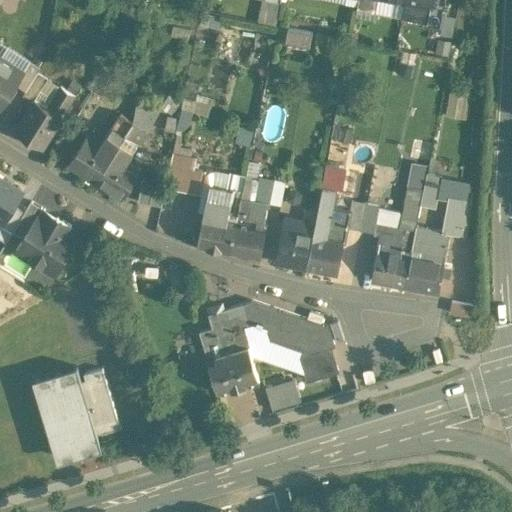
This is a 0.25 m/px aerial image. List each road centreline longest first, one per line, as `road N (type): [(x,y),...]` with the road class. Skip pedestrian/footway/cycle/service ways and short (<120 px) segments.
road 1 (residential): [(0,145),(151,237),(239,270),(343,295)]
road 2 (primary): [(90,511),(349,432)]
road 3 (residential): [(343,295),(436,307),(433,332),(361,351)]
road 4 (primary): [(349,432),(511,381)]
road 5 (primary): [(349,432),(414,433),(511,461)]
